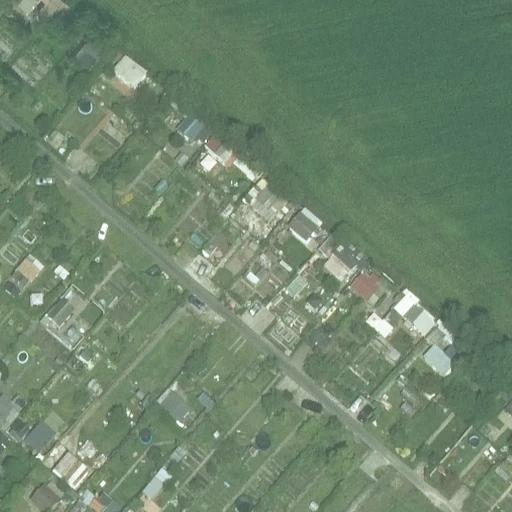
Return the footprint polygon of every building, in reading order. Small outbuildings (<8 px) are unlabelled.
[(14,0),(14,1),(28,14),(40,0),(14,0)] [(91,70),(111,47),(94,33),(74,56),(91,70)] [(138,90),(151,74),(127,54),(114,70),(138,90)] [(177,130),(191,142),(208,124),(194,112),(177,130)] [(239,156),(234,166),(250,174),(255,165),(239,156)] [(271,211),(282,199),(268,187),(258,199),(271,211)] [(250,230),(267,210),(248,194),(231,214),(250,230)] [(308,243),(325,224),(305,208),(289,227),(308,243)] [(348,239),(324,266),(343,283),(367,256),(348,239)] [(31,255),(12,276),(27,289),(46,268),(31,255)] [(351,287),(368,302),(383,285),(366,270),(351,287)] [(394,307),(426,336),(440,320),(408,292),(394,307)] [(62,330),(77,308),(60,296),(45,318),(62,330)] [(374,312),(367,323),(387,337),(395,326),(374,312)] [(436,344),(425,356),(446,376),(458,363),(436,344)] [(171,388),(157,402),(178,423),(192,409),(171,388)] [(26,407),(7,390),(0,397),(0,427),(5,431),(26,407)] [(25,441),(39,454),(68,424),(54,411),(25,441)] [(8,434),(19,442),(30,428),(19,419),(8,434)] [(0,434),(0,452),(4,454),(11,439),(0,434)] [(72,463),(64,484),(83,491),(91,470),(72,463)] [(143,493),(153,501),(166,484),(156,476),(143,493)] [(33,500),(46,511),(52,511),(66,496),(50,481),(33,500)] [(91,508),(96,511),(117,511),(121,508),(101,494),(91,508)] [(80,502),(71,511),(84,511),(87,508),(80,502)]
